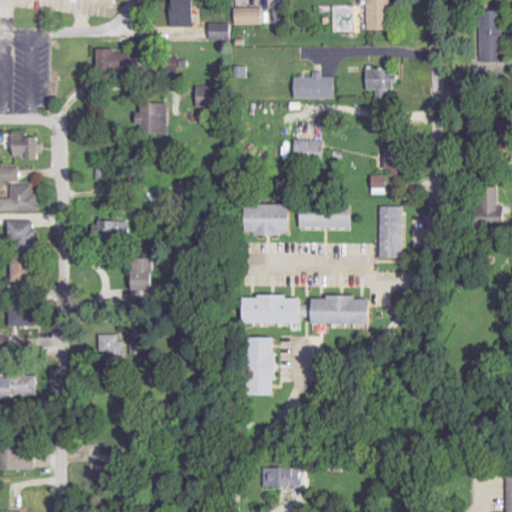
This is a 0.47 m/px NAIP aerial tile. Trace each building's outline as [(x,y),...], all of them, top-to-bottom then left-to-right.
[(198,0),(176,0),(176,27),(198,28),(198,0)] [(372,0),(373,31),(397,30),(396,0),(372,0)] [(239,8),(239,25),(267,25),(267,8),(239,8)] [(507,11),(486,11),(486,71),(506,72),(507,11)] [(213,40),(234,41),(234,24),(213,24),(213,40)] [(122,48),(102,49),(103,72),(133,71),(133,53),(122,53),(122,48)] [(252,79),(252,66),(239,66),(239,78),(252,79)] [(398,69),(371,70),(371,91),(381,90),(381,99),(392,99),(392,90),(399,90),(398,69)] [(341,77),(327,77),(327,72),(318,72),(318,77),(300,76),(299,98),(340,99),(341,77)] [(226,87),(202,86),(201,106),(225,107),(226,87)] [(173,133),(172,102),(146,103),(147,134),(173,133)] [(43,135),(17,135),(17,159),(43,158),(43,135)] [(329,140),(301,141),(301,159),(330,158),(329,140)] [(397,176),(408,176),(409,148),(391,147),(391,170),(397,170),(397,176)] [(100,165),(99,180),(109,181),(109,166),(100,165)] [(0,184),(23,185),(23,168),(0,167),(0,184)] [(390,175),(377,176),(377,196),(391,195),(390,175)] [(42,212),(42,193),(37,193),(37,185),(16,185),(15,198),(4,198),(4,211),(42,212)] [(508,185),(491,186),(493,223),(510,222),(508,185)] [(299,205),(255,204),(254,235),(289,235),(289,232),(298,232),(299,205)] [(358,207),(306,206),(306,227),(357,229),(358,207)] [(386,258),(409,258),(408,206),(385,207),(386,258)] [(40,250),(41,221),(15,220),(14,250),(40,250)] [(134,221),(103,220),(102,239),(125,240),(125,234),(133,235),(134,221)] [(16,282),(39,283),(40,257),(17,256),(16,282)] [(137,300),(158,301),(158,258),(138,258),(137,300)] [(309,322),(309,318),(319,318),(318,305),(309,305),(309,296),(252,297),(252,323),(309,322)] [(379,297),(319,297),(319,331),(330,331),(330,327),(378,327),(379,297)] [(15,328),(40,329),(41,307),(15,306),(15,328)] [(107,335),(107,362),(131,362),(131,335),(107,335)] [(281,395),(281,381),(284,381),(283,337),(257,338),(258,395),(281,395)] [(148,339),(136,340),(136,356),(149,356),(148,339)] [(0,399),(42,398),(41,374),(13,375),(13,378),(0,378),(0,399)] [(11,471),(44,470),(44,452),(30,453),(30,444),(10,444),(11,471)] [(105,465),(106,489),(131,488),(130,449),(118,449),(118,465),(105,465)] [(306,487),(307,468),(270,467),(269,487),(306,487)]
